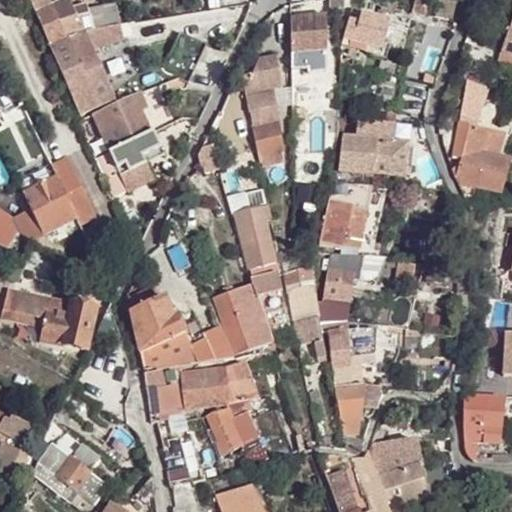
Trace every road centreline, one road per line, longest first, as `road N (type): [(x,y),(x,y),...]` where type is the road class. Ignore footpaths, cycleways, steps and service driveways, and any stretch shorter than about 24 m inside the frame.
road 1 (residential): [(471,0),(433,119),(465,224),(457,454),(467,470),(511,471)]
road 2 (residential): [(121,298),(255,18),(274,0)]
road 3 (residential): [(159,511),(139,370)]
